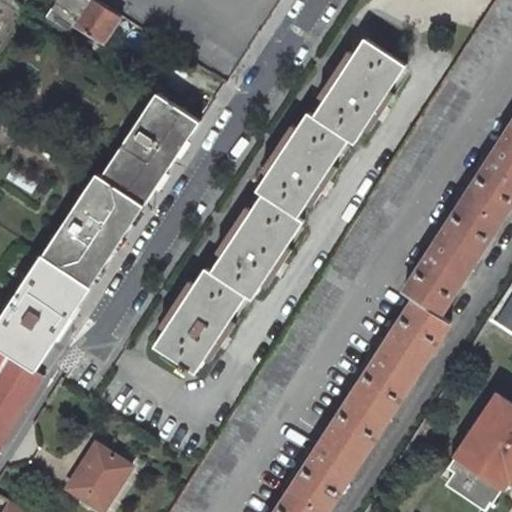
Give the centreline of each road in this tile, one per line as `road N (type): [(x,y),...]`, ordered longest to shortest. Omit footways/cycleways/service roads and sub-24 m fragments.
road 1 (residential): [(244,511),(511,98)]
road 2 (residential): [(59,367),(101,333),(315,0)]
road 3 (residential): [(511,255),(346,511)]
